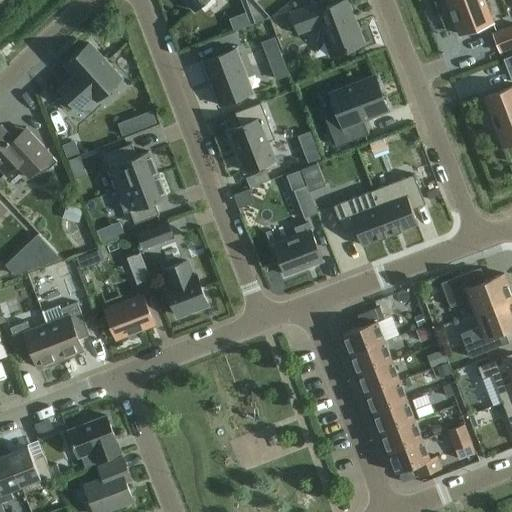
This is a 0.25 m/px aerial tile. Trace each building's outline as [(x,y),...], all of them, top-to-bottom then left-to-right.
[(185,0),(194,10),(205,0),(185,0)] [(269,16),(254,0),(241,0),(250,24),(269,16)] [(345,0),(343,0),(322,8),(311,12),(308,5),(296,9),(289,12),(298,34),(320,25),(332,56),(363,44),(355,25),(356,25),(352,16),(345,0)] [(305,0),(298,0),(293,2),(296,9),(308,5),(305,0)] [(446,0),(460,34),(493,21),(484,0),(446,0)] [(500,52),(511,47),(511,25),(493,33),(500,52)] [(275,40),(262,44),(269,62),(282,57),(275,40)] [(97,100),(121,78),(90,43),(65,65),(75,77),(60,90),(78,110),(93,96),(97,100)] [(236,48),(202,61),(219,105),(253,92),(236,48)] [(511,55),(503,59),(511,81),(511,55)] [(337,110),(324,115),(336,146),(369,134),(363,119),(388,109),(375,76),(330,93),(337,110)] [(511,86),(484,97),(502,146),(511,142),(511,86)] [(229,129),(245,171),(275,160),(267,141),(275,138),(261,102),(235,112),(240,125),(229,129)] [(145,126),(157,122),(152,111),(141,115),(145,126)] [(1,125),(0,125),(0,167),(6,174),(17,164),(28,176),(27,176),(28,177),(50,167),(57,161),(30,131),(21,140),(15,143),(12,136),(1,125)] [(75,140),(64,144),(69,155),(79,151),(75,140)] [(137,156),(132,143),(102,154),(116,190),(158,174),(149,151),(137,156)] [(316,150),(305,154),(308,162),(319,157),(316,150)] [(300,168),(309,191),(325,184),(317,162),(300,168)] [(159,214),(154,201),(166,196),(158,174),(116,190),(124,212),(130,210),(135,223),(159,214)] [(414,174),(373,189),(390,234),(418,224),(412,209),(425,204),(414,174)] [(304,217),(317,212),(306,184),(293,189),(304,217)] [(373,189),(333,205),(343,231),(355,226),(362,245),(390,234),(373,189)] [(71,205),(67,217),(79,221),(83,208),(71,205)] [(174,236),(168,221),(138,232),(143,247),(174,236)] [(323,260),(308,221),(294,227),(297,235),(273,244),(285,274),(323,260)] [(49,261),(61,256),(39,233),(30,241),(49,261)] [(137,283),(150,278),(140,252),(127,257),(137,283)] [(85,254),(76,258),(80,268),(89,264),(85,254)] [(164,269),(170,284),(166,285),(178,315),(208,304),(196,274),(193,275),(187,260),(164,269)] [(470,299),(475,312),(511,297),(511,294),(504,273),(478,283),(473,270),(441,282),(450,306),(470,299)] [(105,308),(117,339),(154,324),(143,294),(105,308)] [(511,325),(511,297),(475,312),(480,325),(461,333),(470,357),(502,345),(497,332),(511,325)] [(90,334),(77,301),(61,308),(60,305),(42,312),(47,323),(61,360),(75,355),(74,353),(83,350),(78,339),(90,334)] [(357,315),(361,326),(343,333),(351,353),(385,340),(377,321),(384,318),(379,306),(357,315)] [(61,360),(47,323),(30,329),(27,321),(10,327),(22,360),(34,356),(38,367),(46,364),(47,366),(61,360)] [(414,322),(389,324),(391,336),(416,334),(414,322)] [(426,327),(417,331),(422,343),(431,340),(426,327)] [(392,360),(385,340),(351,353),(358,373),(392,360)] [(442,350),(429,356),(433,367),(446,362),(442,350)] [(511,352),(478,366),(482,378),(491,375),(502,402),(511,398),(511,352)] [(400,380),(392,360),(358,373),(366,392),(400,380)] [(446,364),(435,368),(439,379),(450,374),(446,364)] [(407,399),(400,380),(366,392),(374,412),(407,399)] [(449,386),(443,388),(447,399),(453,397),(449,386)] [(511,398),(502,402),(511,427),(511,398)] [(415,419),(407,399),(374,412),(381,432),(415,419)] [(54,406),(28,413),(32,430),(58,423),(54,406)] [(107,415),(68,431),(78,456),(81,455),(85,466),(96,461),(121,452),(107,415)] [(422,439),(415,419),(381,432),(389,452),(422,439)] [(459,458),(475,452),(471,443),(464,423),(448,429),(455,449),(459,458)] [(440,424),(430,428),(433,435),(443,431),(440,424)] [(430,458),(422,439),(389,452),(397,472),(415,465),(419,476),(441,467),(437,455),(430,458)] [(28,446),(8,453),(21,486),(40,478),(43,485),(54,481),(53,478),(48,466),(44,455),(33,459),(28,446)] [(21,486),(8,453),(0,456),(0,502),(0,503),(13,498),(10,490),(21,486)] [(87,510),(91,511),(105,511),(133,501),(126,482),(131,480),(123,457),(98,466),(102,477),(84,484),(90,500),(84,502),(87,510)] [(56,463),(48,466),(53,478),(61,475),(56,463)]
